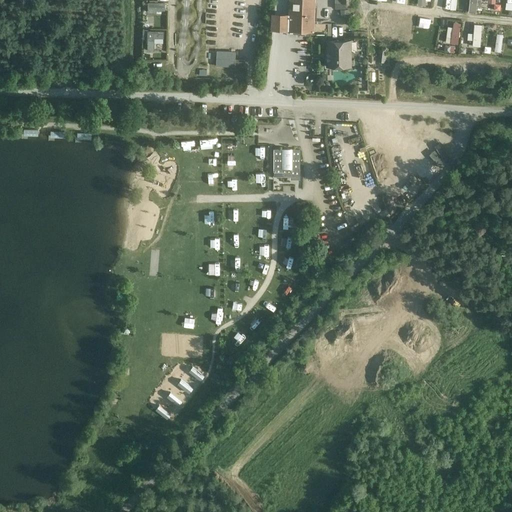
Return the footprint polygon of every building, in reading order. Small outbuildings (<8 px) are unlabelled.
[(312,0),(288,0),(288,12),(287,29),(312,30),(312,0)] [(447,0),(446,8),(456,10),(457,1),(451,0),(447,0)] [(149,12),(165,12),(165,2),(149,2),(149,12)] [(270,28),(287,29),(288,12),(270,11),(270,28)] [(432,19),(428,43),(435,44),(440,20),(432,19)] [(394,33),(394,22),(379,22),(379,32),(394,33)] [(455,22),(454,27),(449,27),(446,42),(459,44),(462,23),(455,22)] [(475,23),(474,33),(469,32),(468,39),(474,39),(473,45),(481,46),(484,25),(475,23)] [(148,51),(155,51),(155,42),(164,43),(164,31),(148,30),(148,51)] [(186,43),(191,44),(191,50),(198,50),(198,30),(181,30),(181,37),(186,37),(186,43)] [(502,51),(504,34),(497,33),(495,51),(502,51)] [(350,39),(326,40),(327,65),(350,65),(350,39)] [(378,61),(387,61),(387,50),(378,50),(378,61)] [(236,52),(217,52),(216,67),(235,67),(236,52)] [(300,149),(273,149),(273,177),(300,176),(300,149)] [(230,158),(230,170),(240,170),(240,158),(230,158)] [(205,175),(205,186),(215,187),(215,175),(205,175)] [(240,186),(240,176),(231,176),(231,186),(240,186)] [(263,217),(273,216),(272,207),(263,208),(263,217)] [(242,224),(243,214),(233,213),(232,223),(242,224)] [(256,253),(268,254),(268,243),(256,243),(256,253)] [(248,317),(255,325),(262,319),(255,311),(248,317)] [(204,375),(193,366),(189,370),(200,379),(204,375)] [(192,388),(182,379),(178,383),(189,392),(192,388)] [(182,400),(171,391),(167,396),(178,405),(182,400)] [(170,414),(160,405),(156,409),(167,418),(170,414)]
